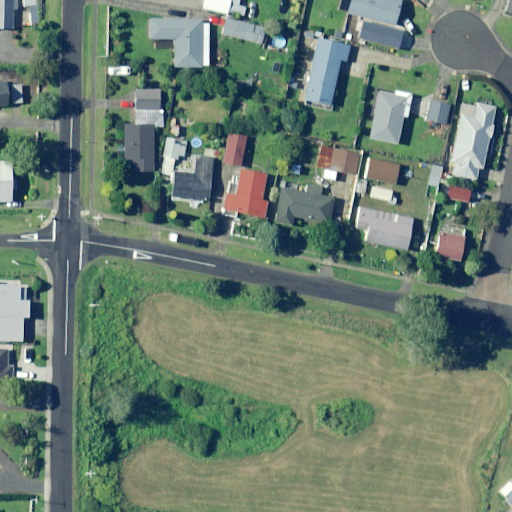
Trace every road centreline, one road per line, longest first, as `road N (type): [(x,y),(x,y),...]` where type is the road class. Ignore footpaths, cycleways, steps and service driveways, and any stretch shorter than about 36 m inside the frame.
road 1 (residential): [(483,321),(66,241)]
road 2 (residential): [(66,241),(61,511)]
road 3 (residential): [(72,0),(66,241)]
road 4 (residential): [(511,195),(483,321)]
